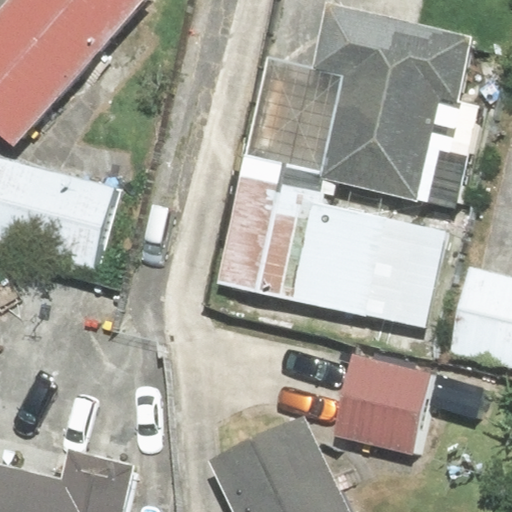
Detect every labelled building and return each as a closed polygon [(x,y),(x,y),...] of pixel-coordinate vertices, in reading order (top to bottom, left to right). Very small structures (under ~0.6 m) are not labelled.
[(30,0),(0,33),(0,120),(33,151),(174,0),(30,0)] [(493,39),(353,6),(337,74),(361,80),(336,181),(439,205),(463,105),(476,108),(493,39)] [(132,198),(0,162),(0,240),(112,271),(132,198)] [(460,232),(348,212),(350,202),(293,192),(297,169),(260,162),(253,203),(237,293),(443,329),(460,232)] [(511,277),(482,271),(463,363),(511,373),(511,277)] [(448,374),(365,356),(346,443),(429,461),(448,374)] [(367,511),(327,422),(231,465),(252,511),(367,511)] [(146,511),(157,468),(90,453),(83,482),(0,462),(0,511),(146,511)]
